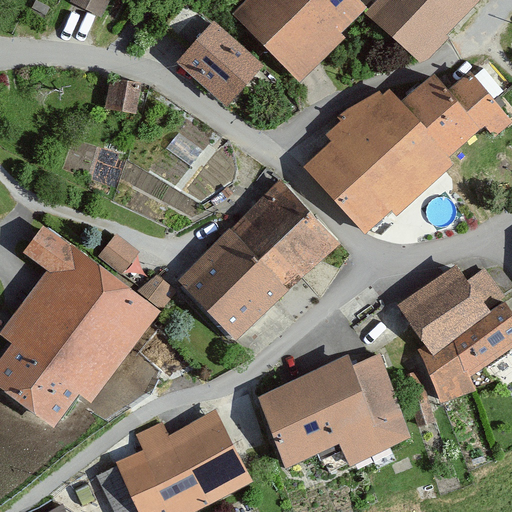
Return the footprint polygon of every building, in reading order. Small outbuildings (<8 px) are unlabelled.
[(55,7),(41,0),(31,0),(21,20),(42,31),(55,7)] [(112,0),(72,0),(72,1),(105,16),(112,0)] [(251,0),(235,18),(300,79),(366,10),(355,0),(251,0)] [(380,0),(367,14),(417,61),(477,0),(380,0)] [(216,28),(182,68),(230,107),(263,66),(216,28)] [(334,141),(308,162),(368,236),(454,165),(449,159),(484,130),(491,139),(511,121),(511,120),(473,72),(448,92),(435,76),(401,105),(386,87),(328,134),(334,141)] [(143,87),(110,85),(109,115),(142,116),(143,87)] [(280,179),(177,277),(237,339),(340,242),(280,179)] [(0,360),(0,381),(56,429),(157,312),(43,224),(22,253),(48,275),(0,330),(0,336),(12,347),(0,360)] [(118,234),(105,251),(127,268),(140,251),(118,234)] [(423,365),(450,404),(492,376),(487,368),(511,351),(511,311),(506,303),(493,312),(462,266),(399,309),(433,358),(423,365)] [(346,360),(256,399),(286,469),(339,446),(349,470),(412,443),(374,356),(349,367),(346,360)] [(146,452),(115,468),(138,511),(196,511),(253,483),(217,412),(170,436),(163,422),(138,435),(146,452)]
